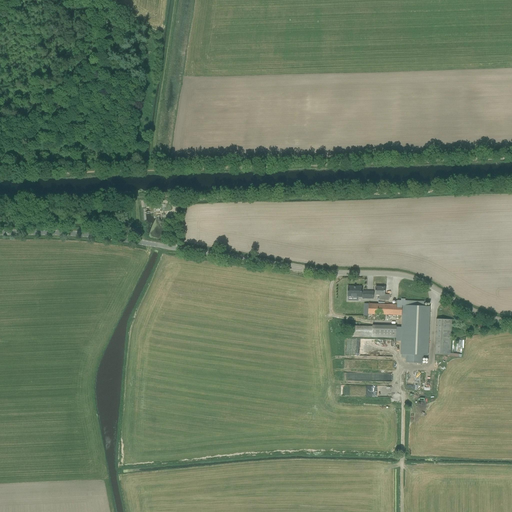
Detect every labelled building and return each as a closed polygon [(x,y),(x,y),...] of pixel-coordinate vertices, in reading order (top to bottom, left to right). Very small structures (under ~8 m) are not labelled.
[(348,287),(347,296),(348,296),(348,301),(357,301),(357,296),(363,296),(363,298),(373,299),(373,292),(363,292),(361,292),(361,287),(348,287)] [(383,300),(388,301),(388,295),(384,295),(384,288),(375,287),(375,295),(380,295),(379,300),(383,300)] [(397,338),(396,338),(396,341),(400,341),(400,355),(405,355),(404,363),(421,363),(421,356),(427,356),(429,306),(428,306),(368,304),(368,309),(368,314),(400,316),(401,316),(401,328),(397,327),(397,338)] [(436,319),(435,354),(450,355),(452,319),(436,319)] [(371,338),(395,338),(396,338),(397,338),(397,327),(395,327),(395,326),(371,325),(371,326),(371,338)]
